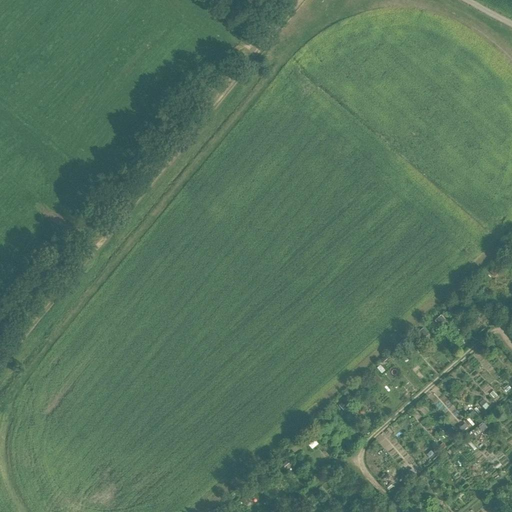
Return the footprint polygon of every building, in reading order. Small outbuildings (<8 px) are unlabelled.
[(441,316),(434,321),(438,327),(445,321),(441,316)] [(423,329),(418,333),(423,338),(427,334),(423,329)] [(377,374),(372,378),(375,382),(380,378),(377,374)] [(484,399),(479,403),(485,410),(490,406),(484,399)] [(349,406),(344,400),(339,405),(344,411),(349,406)] [(464,424),(459,428),(462,432),(467,428),(464,424)] [(452,429),(448,434),(453,439),(458,435),(452,429)] [(246,495),(241,499),(246,505),(250,501),(246,495)]
